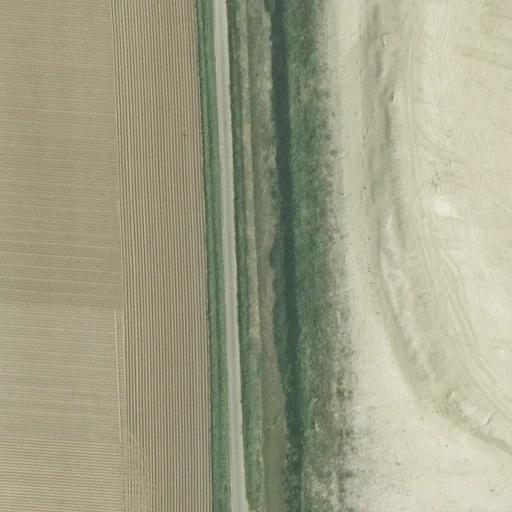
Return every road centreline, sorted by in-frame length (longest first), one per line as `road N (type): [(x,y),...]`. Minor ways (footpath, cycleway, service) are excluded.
road 1 (unclassified): [(240,511),(219,0)]
road 2 (residential): [(359,0),(395,160),(433,274),(465,338),(511,370)]
